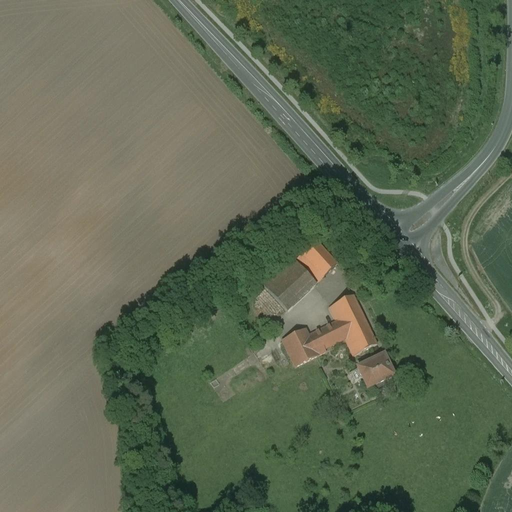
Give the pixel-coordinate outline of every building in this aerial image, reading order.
[(316,243),(296,261),(317,284),(337,266),(316,243)] [(316,285),(291,259),(262,286),(287,313),(316,285)] [(353,297),(329,309),(337,324),(308,338),(305,331),(282,343),(295,369),(318,358),(326,354),(324,351),(345,340),(353,358),(377,347),(353,297)] [(281,309),(261,324),(268,333),(288,318),(281,309)] [(384,356),(357,370),(367,391),(376,387),(376,388),(387,383),(386,382),(394,378),(384,356)]
